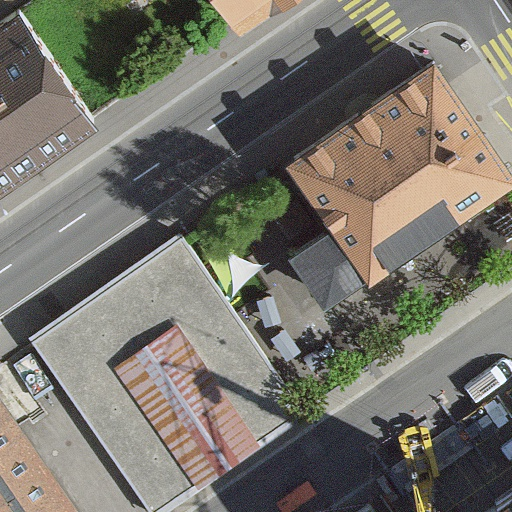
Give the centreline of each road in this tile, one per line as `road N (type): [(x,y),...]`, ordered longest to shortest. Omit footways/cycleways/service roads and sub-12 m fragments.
road 1 (residential): [(0,273),(394,0)]
road 2 (residential): [(251,511),(511,333)]
